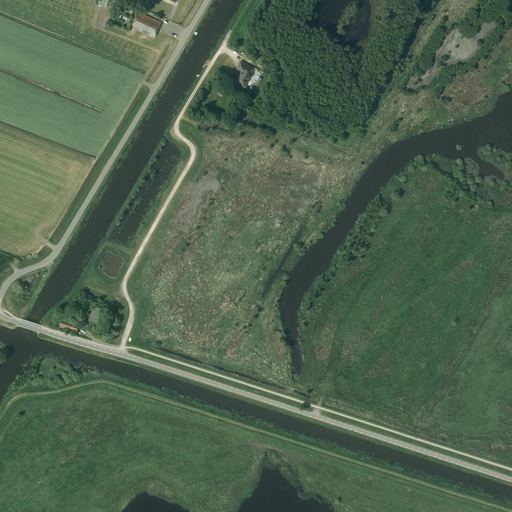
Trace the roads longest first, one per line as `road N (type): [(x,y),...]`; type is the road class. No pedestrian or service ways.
road 1 (tertiary): [(511,480),(0,315)]
road 2 (unclassified): [(0,296),(9,279),(59,246),(207,0)]
